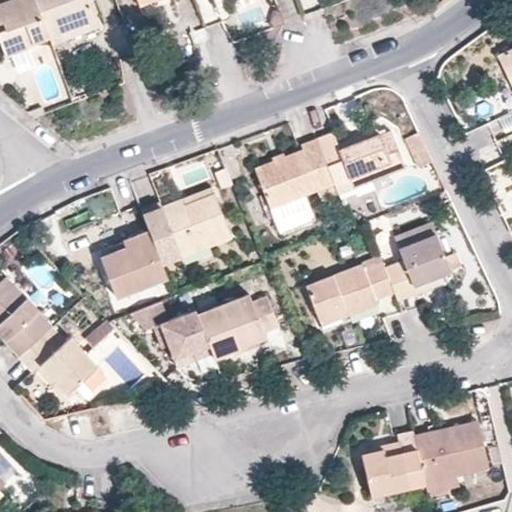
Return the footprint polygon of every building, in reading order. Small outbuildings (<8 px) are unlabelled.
[(48,37),(33,0),(0,0),(0,21),(2,20),(5,28),(0,30),(0,41),(6,56),(33,45),(34,42),(48,37)] [(85,0),(33,0),(48,37),(50,44),(96,27),(85,0)] [(332,131),(314,138),(331,185),(348,178),(352,189),(405,167),(391,131),(378,135),(376,127),(349,138),(350,142),(338,147),(332,131)] [(420,135),(407,141),(411,152),(426,147),(420,135)] [(303,148),(254,167),(274,216),(307,204),(303,195),(331,185),(314,138),(301,143),(303,148)] [(229,235),(213,194),(182,206),(180,200),(141,215),(146,230),(151,242),(172,234),(181,255),(229,235)] [(42,230),(37,219),(28,223),(34,234),(42,230)] [(146,230),(121,240),(123,246),(100,256),(117,297),(165,278),(151,242),(146,230)] [(403,258),(382,267),(393,294),(396,301),(433,285),(431,278),(450,271),(435,233),(398,248),(403,258)] [(361,262),(306,284),(318,318),(343,308),(346,315),(376,303),(374,300),(393,294),(382,267),(380,261),(363,268),(361,262)] [(6,277),(0,282),(0,334),(19,355),(51,325),(6,277)] [(214,291),(197,297),(202,310),(178,318),(191,353),(208,347),(213,359),(239,350),(236,341),(263,331),(277,326),(265,295),(251,300),(248,293),(219,303),(214,291)] [(104,324),(88,340),(93,347),(110,330),(104,324)] [(65,340),(51,325),(19,355),(33,370),(40,363),(68,393),(76,386),(82,392),(92,390),(107,376),(69,336),(65,340)] [(433,430),(412,435),(422,483),(456,475),(497,465),(495,458),(487,459),(477,419),(455,425),(456,430),(434,435),(433,430)] [(455,425),(433,430),(434,435),(456,430),(455,425)] [(412,435),(411,430),(397,432),(398,438),(382,441),(383,449),(360,454),(370,496),(422,483),(412,435)] [(382,441),(358,447),(360,454),(383,449),(382,441)] [(0,476),(5,482),(10,477),(0,466),(0,476)] [(422,483),(425,494),(458,486),(456,475),(422,483)]
